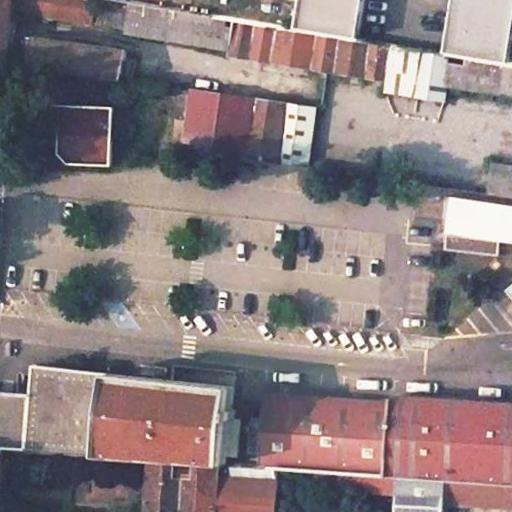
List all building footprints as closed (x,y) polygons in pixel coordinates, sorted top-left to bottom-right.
[(0,0),(0,63),(123,81),(127,51),(9,34),(10,22),(9,11),(93,23),(96,0),(0,0)] [(364,40),(125,0),(101,0),(97,24),(126,28),(125,33),(229,50),(229,55),(386,80),(385,90),(445,99),(447,85),(511,95),(511,63),(447,53),(364,40)] [(125,0),(364,40),(370,0),(125,0)] [(511,0),(456,0),(447,53),(511,63),(511,0)] [(315,108),(191,91),(184,149),(194,150),(309,167),(315,108)] [(115,107),(55,104),(54,128),(62,128),(61,153),(73,162),(113,163),(115,107)] [(511,165),(492,163),(488,194),(511,197),(511,165)] [(447,248),(499,253),(501,240),(449,234),(447,248)] [(27,450),(149,458),(220,463),(228,464),(232,420),(235,420),(236,411),(232,411),(234,386),(34,366),(32,394),(27,450)] [(511,403),(393,396),(392,402),(264,394),(259,466),(281,468),(339,472),(397,476),(446,480),(511,484),(511,403)] [(148,511),(217,511),(219,477),(220,463),(149,458),(145,511),(148,511)] [(444,511),(445,506),(446,480),(397,476),(395,511),(444,511)] [(277,511),(280,480),(219,477),(217,511),(277,511)] [(511,484),(446,480),(445,506),(511,509),(511,484)]
